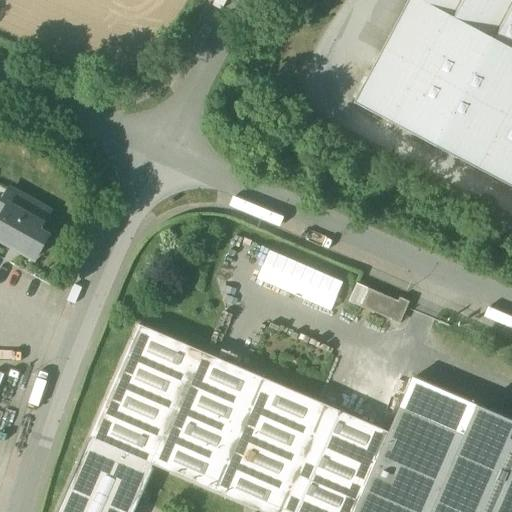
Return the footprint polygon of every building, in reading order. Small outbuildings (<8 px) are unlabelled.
[(511,0),(408,0),(354,102),(511,186),(511,0)] [(0,239),(35,259),(48,237),(39,232),(50,212),(10,190),(0,207),(0,209),(5,213),(0,222),(0,239)] [(343,283),(270,252),(257,280),(331,312),(343,283)] [(348,302),(360,308),(368,289),(356,284),(348,302)] [(398,302),(368,289),(360,308),(391,321),(399,302),(398,302)] [(391,321),(400,325),(409,303),(399,298),(398,302),(399,302),(391,321)] [(153,465),(262,511),(355,511),(390,433),(138,325),(90,438),(91,438),(153,465)] [(511,511),(511,421),(414,379),(390,433),(355,511),(511,511)] [(153,465),(91,438),(90,441),(89,440),(57,511),(134,511),(154,469),(152,468),(153,465)]
